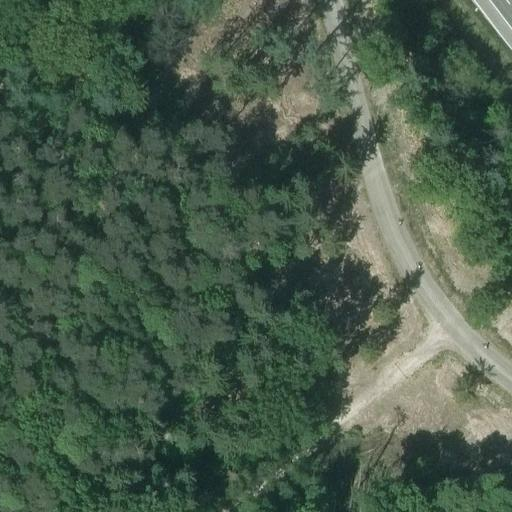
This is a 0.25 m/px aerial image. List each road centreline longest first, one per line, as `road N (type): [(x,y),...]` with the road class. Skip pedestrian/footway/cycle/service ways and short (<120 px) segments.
road 1 (unclassified): [(511,380),(448,325),(399,249),(325,0)]
road 2 (track): [(236,511),(448,325)]
